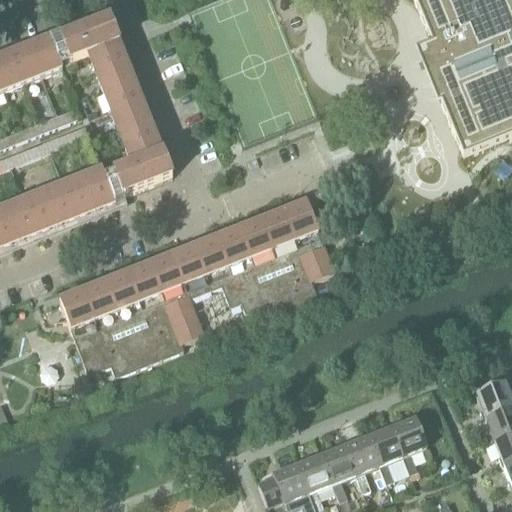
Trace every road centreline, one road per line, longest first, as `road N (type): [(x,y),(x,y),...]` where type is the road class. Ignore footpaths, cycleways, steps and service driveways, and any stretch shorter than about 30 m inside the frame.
road 1 (residential): [(197,205),(119,0)]
road 2 (residential): [(0,282),(197,205)]
road 3 (residential): [(197,205),(202,218),(349,161)]
